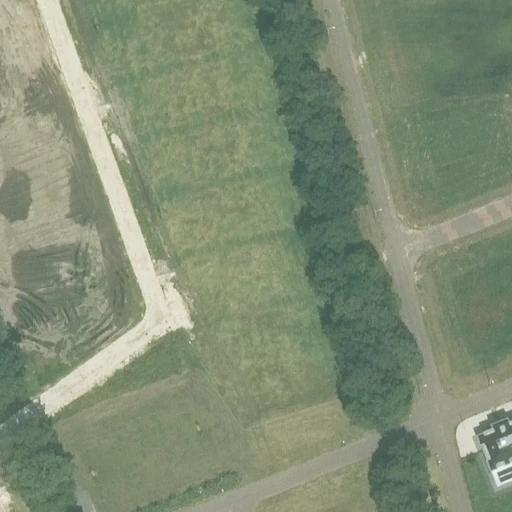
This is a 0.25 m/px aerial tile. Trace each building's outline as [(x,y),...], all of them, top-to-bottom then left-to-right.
[(0,42),(25,33),(16,10),(0,16),(0,42)] [(25,33),(0,42),(0,68),(35,56),(26,33),(25,33)] [(35,56),(0,68),(0,100),(1,103),(23,96),(20,88),(43,80),(35,56)] [(491,104),(467,110),(482,169),(506,162),(491,104)] [(1,148),(12,176),(27,170),(34,188),(57,179),(57,180),(77,172),(67,147),(58,150),(56,144),(50,129),(1,148)] [(494,434),(478,440),(491,473),(491,474),(511,465),(511,426),(508,428),(507,425),(492,430),(494,434)]
